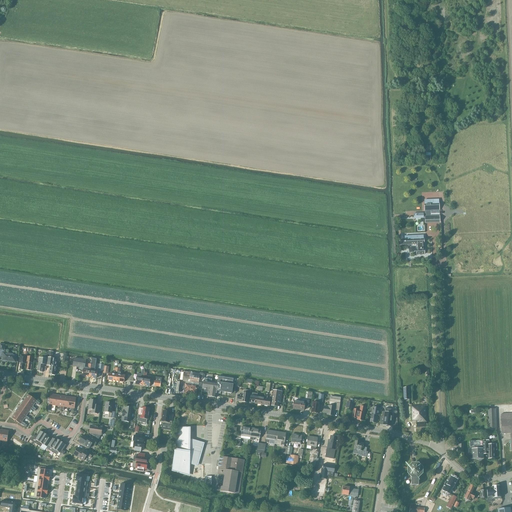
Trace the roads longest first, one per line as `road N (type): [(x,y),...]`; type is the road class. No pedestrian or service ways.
road 1 (tertiary): [(392,433),(161,397)]
road 2 (residential): [(0,423),(28,433),(42,422),(69,438),(81,423),(86,386)]
